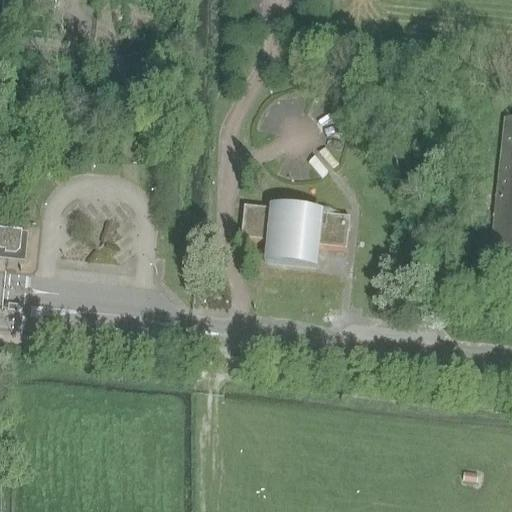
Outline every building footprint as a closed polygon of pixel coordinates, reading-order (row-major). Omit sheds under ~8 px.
[(51,25),(53,0),(3,0),(1,19),(51,25)] [(489,268),(511,270),(511,122),(505,122),(489,268)] [(339,165),(326,150),(319,155),(332,171),(333,170),(339,165)] [(314,159),(308,165),(321,180),(328,175),(314,159)] [(347,253),(350,221),(244,210),(241,242),(269,245),(267,264),(317,269),(319,250),(347,253)] [(20,234),(0,231),(0,252),(3,253),(3,256),(7,257),(14,257),(18,253),(20,234)]
